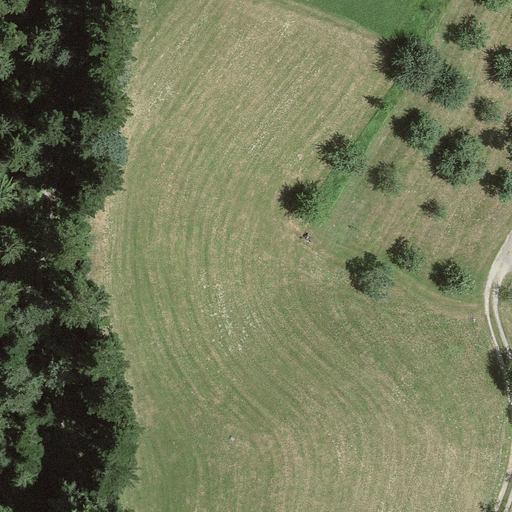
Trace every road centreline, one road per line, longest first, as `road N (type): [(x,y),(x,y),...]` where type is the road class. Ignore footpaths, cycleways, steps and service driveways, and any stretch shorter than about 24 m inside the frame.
road 1 (track): [(67,0),(69,96),(42,244),(39,328),(90,511)]
road 2 (track): [(511,399),(493,316),(493,287),(511,254)]
